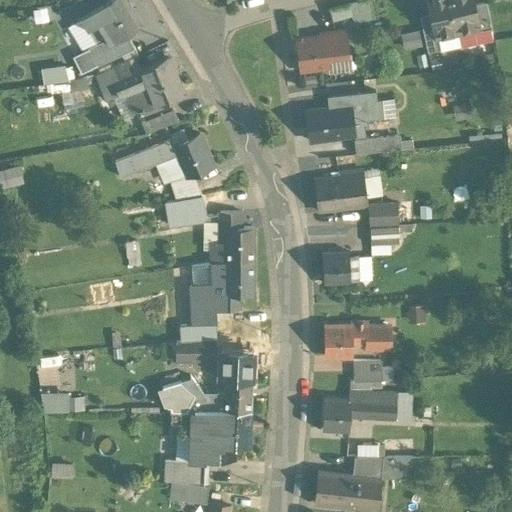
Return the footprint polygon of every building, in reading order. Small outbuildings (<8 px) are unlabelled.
[(124,0),(112,0),(96,10),(102,20),(113,37),(115,41),(127,34),(140,26),(124,0)] [(366,0),(365,0),(348,4),(352,16),(351,17),(352,20),(370,16),(366,0)] [(449,0),(426,0),(430,15),(436,38),(437,38),(457,33),(449,0)] [(471,0),(449,0),(457,33),(477,29),(478,29),(473,6),(471,0)] [(480,4),(473,6),(478,29),(477,29),(478,33),(491,30),(485,3),(480,4)] [(348,4),(328,9),(332,22),(351,17),(352,16),(348,4)] [(96,10),(81,19),(87,30),(102,20),(96,10)] [(424,17),(419,18),(427,53),(440,50),(437,38),(436,38),(430,15),(424,17)] [(102,20),(87,30),(97,45),(113,37),(102,20)] [(329,34),(321,35),(321,38),(322,38),(325,56),(346,54),(343,32),(329,34)] [(97,45),(72,57),(80,74),(133,48),(127,34),(115,41),(113,37),(97,45)] [(321,38),(297,41),(301,71),(326,68),(325,56),(322,38),(321,38)] [(107,73),(111,83),(137,73),(131,58),(107,73)] [(168,60),(141,71),(154,104),(170,98),(181,93),(168,60)] [(66,65),(42,66),(42,83),(67,82),(66,65)] [(137,73),(111,83),(102,87),(108,103),(135,92),(148,123),(176,112),(170,98),(154,104),(141,71),(137,73)] [(375,91),(326,97),(327,108),(306,111),(310,142),(354,136),(351,116),(359,121),(383,118),(381,100),(376,100),(375,91)] [(176,112),(148,123),(152,135),(181,124),(176,112)] [(199,134),(172,145),(183,171),(186,178),(193,175),(213,167),(199,134)] [(183,171),(172,145),(168,135),(113,158),(120,175),(153,162),(161,181),(172,176),(183,171)] [(398,136),(353,140),(355,154),(399,150),(398,136)] [(365,172),(367,188),(381,186),(379,170),(365,172)] [(183,171),(172,176),(176,200),(200,196),(193,175),(186,178),(183,171)] [(340,175),(341,178),(344,204),(369,201),(367,188),(365,172),(340,175)] [(341,178),(315,181),(319,211),(345,208),(344,204),(341,178)] [(176,200),(165,202),(169,227),(205,220),(200,196),(176,200)] [(367,207),(367,226),(395,225),(395,208),(367,207)] [(239,213),(220,213),(220,243),(226,243),(226,228),(239,228),(239,213)] [(395,225),(367,226),(368,243),(396,242),(395,225)] [(239,228),(226,228),(226,243),(226,262),(252,262),(252,228),(239,228)] [(348,252),(323,253),(324,284),(349,283),(348,252)] [(239,295),(226,295),(226,262),(208,264),(210,283),(186,284),(189,325),(215,324),(215,311),(239,310),(239,295)] [(252,262),(226,262),(226,295),(239,295),(251,295),(252,262)] [(368,326),(368,323),(350,323),(350,327),(351,343),(366,343),(366,349),(389,349),(389,326),(368,326)] [(179,343),(214,340),(215,324),(189,325),(179,326),(179,343)] [(350,327),(325,327),(325,357),(351,357),(351,343),(350,327)] [(179,343),(175,343),(174,361),(214,363),(214,340),(179,343)] [(380,361),(353,361),(353,382),(379,382),(380,361)] [(239,364),(219,363),(218,392),(224,393),(225,378),(238,378),(239,364)] [(190,379),(162,387),(162,389),(163,389),(164,391),(161,392),(165,405),(168,405),(168,407),(167,408),(169,408),(171,413),(193,413),(223,411),(224,393),(218,392),(213,400),(206,400),(190,377),(189,378),(190,379)] [(238,378),(225,378),(224,393),(223,411),(249,413),(251,379),(238,378)] [(379,382),(353,382),(350,382),(350,392),(379,393),(379,382)] [(69,410),(68,390),(42,392),(43,411),(69,410)] [(349,401),(348,421),(398,422),(398,394),(379,393),(350,392),(349,401)] [(349,401),(324,400),(322,430),(348,431),(348,421),(349,401)] [(223,411),(193,413),(191,458),(205,459),(215,459),(216,429),(222,429),(223,411)] [(249,413),(223,411),(222,429),(222,445),(235,446),(248,446),(249,413)] [(235,446),(222,445),(222,429),(216,429),(215,459),(234,460),(235,446)] [(356,444),(356,458),(381,458),(384,458),(384,445),(356,444)] [(191,462),(165,461),(164,483),(204,485),(205,459),(191,458),(191,462)] [(354,458),(352,477),(344,476),(341,506),(376,510),(380,480),(378,480),(381,458),(356,458),(354,458)] [(344,476),(319,473),(316,503),(341,506),(344,476)] [(208,488),(172,484),(170,500),(205,505),(208,488)]
